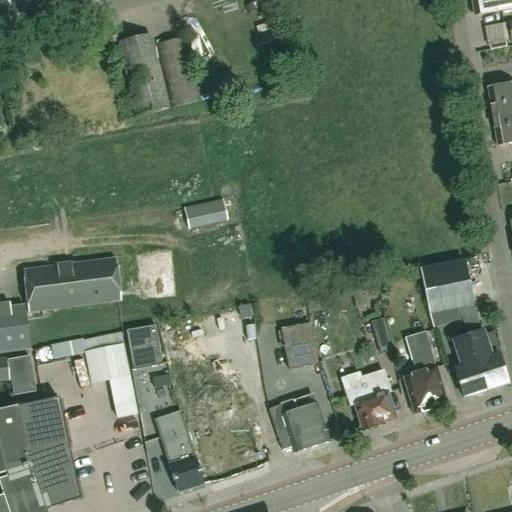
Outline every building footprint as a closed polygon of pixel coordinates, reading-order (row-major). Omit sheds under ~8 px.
[(0,0),(0,10),(20,5),(18,0),(0,0)] [(511,0),(471,0),(474,16),(511,9),(511,8),(511,0)] [(136,117),(168,109),(149,36),(118,43),(136,117)] [(171,109),(201,102),(185,39),(155,46),(171,109)] [(200,75),(218,73),(216,55),(198,57),(200,75)] [(511,85),(487,90),(491,117),(511,113),(511,85)] [(511,113),(491,117),(496,148),(511,144),(511,113)] [(189,232),(227,223),(222,200),(183,209),(189,232)] [(27,314),(119,302),(114,260),(70,266),(70,265),(57,266),(57,268),(22,273),(27,314)] [(419,270),(428,316),(455,310),(471,306),(462,261),(419,270)] [(160,279),(163,302),(178,300),(175,277),(160,279)] [(0,354),(29,350),(23,307),(0,310),(0,354)] [(161,330),(166,345),(197,336),(192,321),(161,330)] [(288,371),(318,366),(310,325),(281,330),(288,371)] [(132,370),(162,366),(155,327),(126,332),(132,370)] [(374,333),(380,354),(391,351),(385,330),(374,333)] [(403,379),(414,416),(447,406),(425,332),(406,338),(412,357),(410,357),(415,375),(403,379)] [(464,399),(508,385),(498,357),(492,358),(489,350),(483,333),(458,342),(453,343),(462,369),(455,371),(464,399)] [(123,345),(84,353),(91,386),(129,378),(123,345)] [(0,382),(9,382),(12,398),(36,393),(29,358),(6,362),(6,359),(0,359),(0,382)] [(186,368),(190,385),(217,378),(212,361),(186,368)] [(57,364),(42,366),(46,399),(62,397),(57,364)] [(79,364),(61,368),(67,389),(84,384),(79,364)] [(382,424),(394,420),(386,394),(390,394),(383,373),(362,380),(361,380),(359,374),(341,380),(344,390),(350,407),(354,406),(364,431),(367,430),(370,432),(377,430),(378,427),(382,425),(382,424)] [(207,384),(182,391),(187,408),(212,401),(207,384)] [(268,411),(275,432),(282,452),(292,449),(295,455),(329,443),(316,406),(312,397),(296,402),(299,411),(283,417),(279,407),(268,411)] [(244,398),(230,402),(246,460),(273,452),(263,414),(249,417),(244,398)] [(0,511),(44,511),(38,492),(58,489),(51,451),(42,403),(18,408),(0,411),(0,511)] [(210,434),(198,437),(206,463),(217,460),(220,471),(247,464),(231,406),(218,410),(223,429),(210,433),(210,434)] [(178,493),(203,485),(204,484),(196,460),(185,428),(160,437),(169,468),(178,493)]
